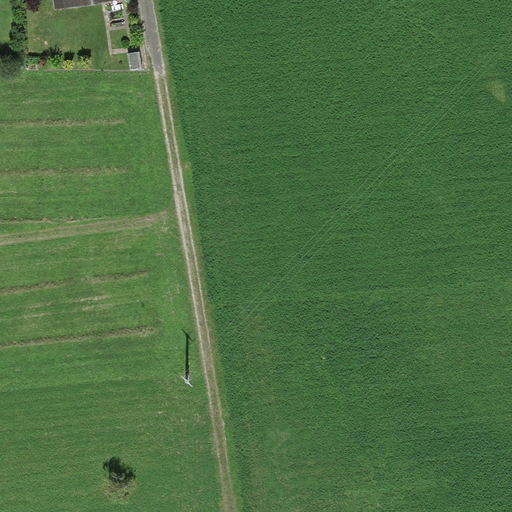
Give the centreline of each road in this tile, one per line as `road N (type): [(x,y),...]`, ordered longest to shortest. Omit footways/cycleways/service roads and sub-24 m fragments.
road 1 (track): [(142,0),(226,511)]
road 2 (track): [(179,217),(0,239)]
